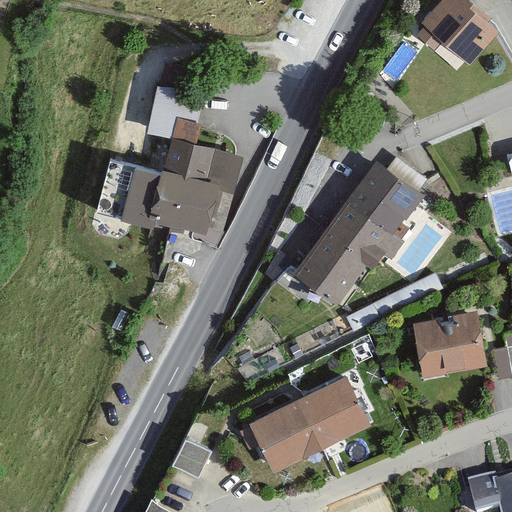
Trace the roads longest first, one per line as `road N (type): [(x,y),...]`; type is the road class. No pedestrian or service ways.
road 1 (tertiary): [(373,0),(102,511)]
road 2 (residential): [(291,511),(511,424)]
